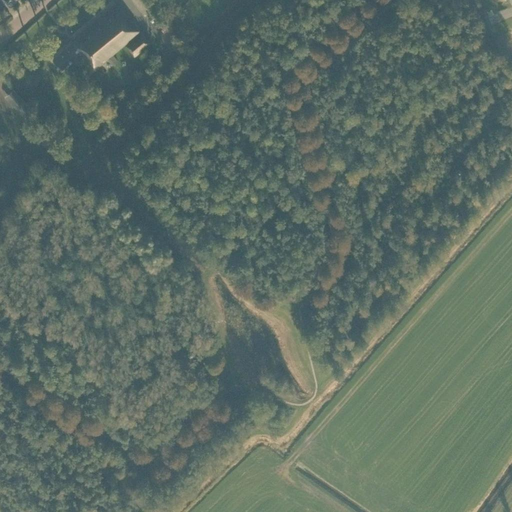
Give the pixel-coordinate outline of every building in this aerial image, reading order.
[(115,2),(72,39),(74,40),(52,59),(61,69),(80,53),(93,70),(137,33),(139,31),(115,2)] [(180,39),(167,24),(161,30),(174,45),(171,48),(179,58),(186,47),(180,40),(180,39)] [(139,31),(137,33),(137,34),(124,45),(134,56),(149,43),(140,32),(139,31)] [(109,58),(114,65),(118,61),(113,55),(109,58)] [(13,89),(9,93),(4,96),(21,114),(29,107),(13,89)]
